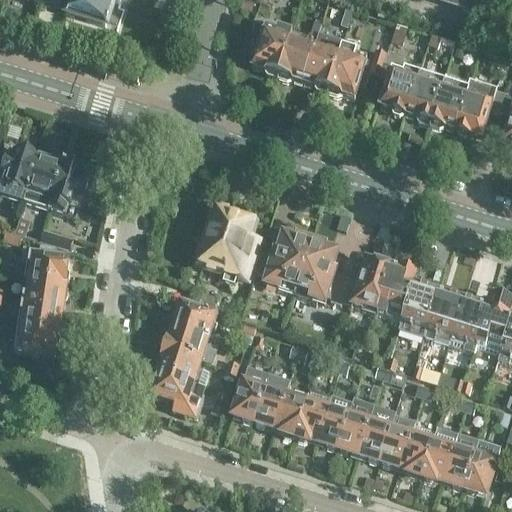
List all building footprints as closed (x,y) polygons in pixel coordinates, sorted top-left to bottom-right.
[(69,0),(64,18),(66,19),(67,15),(86,21),(85,24),(104,30),(112,6),(120,9),(121,5),(122,5),(124,4),(126,3),(127,1),(127,0),(69,0)] [(318,0),(357,12),(360,0),(318,0)] [(437,0),(470,11),(473,0),(437,0)] [(290,36),(275,85),(285,88),(293,85),(302,88),(318,37),(320,29),(320,28),(321,25),(315,23),(314,26),(313,26),(310,38),(308,37),(306,41),(290,36)] [(251,36),(249,47),(250,58),(254,60),(251,72),(262,75),(266,82),(275,85),(290,36),(254,25),(251,36)] [(318,37),(302,88),(327,96),(340,52),(342,45),(318,37)] [(340,52),(327,96),(353,104),(361,78),(368,80),(369,77),(380,81),(387,57),(376,53),(372,64),(366,62),(366,64),(354,60),(355,57),(340,52)] [(378,111),(404,119),(416,80),(417,77),(404,72),(406,67),(406,65),(405,62),(403,60),(402,59),(393,56),(393,57),(388,55),(380,81),(387,83),(378,111)] [(416,80),(404,119),(428,127),(441,84),(428,79),(427,83),(416,80)] [(443,84),(441,84),(428,127),(454,136),(470,85),(469,85),(469,86),(444,79),(443,84)] [(469,86),(454,136),(480,144),(490,114),(501,117),(507,99),(496,95),(496,94),(469,86)] [(511,92),(510,92),(507,99),(501,117),(509,120),(500,148),(510,152),(510,153),(511,154),(511,92)] [(0,189),(0,200),(23,208),(38,161),(12,153),(0,189)] [(23,208),(48,216),(63,169),(38,161),(23,208)] [(63,169),(48,216),(74,224),(89,178),(63,169)] [(201,271),(248,286),(260,246),(248,243),(252,231),(248,226),(241,223),(236,225),(229,223),(227,219),(219,216),(213,218),(198,265),(201,271)] [(13,238),(23,241),(26,230),(17,227),(13,238)] [(39,246),(70,255),(73,242),(44,233),(39,246)] [(2,246),(18,251),(21,242),(5,237),(2,246)] [(262,289),(293,299),(309,248),(307,248),(306,244),(298,241),(295,244),(281,239),(276,257),(273,256),(272,260),(261,256),(255,276),(266,280),(262,289)] [(309,248),(293,299),(326,310),(327,306),(340,309),(341,306),(350,310),(358,287),(348,284),(347,285),(333,280),(334,275),(331,274),(337,257),(323,253),(323,249),(314,246),(311,249),(309,248)] [(23,251),(20,267),(30,269),(27,284),(65,290),(68,265),(54,263),(55,257),(40,255),(40,254),(23,251)] [(350,310),(375,318),(390,273),(388,272),(387,268),(378,265),(376,268),(365,265),(358,287),(350,310)] [(390,273),(375,318),(401,326),(415,282),(415,281),(413,280),(414,277),(402,273),(401,276),(390,273)] [(398,334),(422,342),(436,298),(421,293),(423,288),(420,283),(415,282),(401,326),(398,334)] [(65,290),(27,284),(25,299),(22,299),(21,308),(63,315),(64,306),(63,304),(65,290)] [(437,298),(436,298),(422,342),(447,350),(461,306),(436,299),(437,298)] [(461,306),(447,350),(462,354),(472,358),(475,349),(489,305),(484,304),(479,306),(478,311),(462,306),(461,306)] [(475,349),(500,357),(511,318),(511,307),(501,304),(500,307),(490,304),(489,305),(475,349)] [(22,318),(20,333),(57,339),(58,338),(60,323),(62,322),(63,315),(21,308),(20,317),(22,318)] [(172,331),(207,342),(211,328),(223,332),(226,322),(179,308),(172,331)] [(497,366),(511,370),(511,318),(500,357),(497,366)] [(242,347),(250,349),(255,332),(247,329),(242,347)] [(166,344),(163,354),(200,365),(207,342),(172,331),(168,345),(166,344)] [(57,339),(20,333),(18,347),(14,347),(13,357),(53,363),(57,339)] [(253,353),(261,355),(265,341),(257,339),(253,353)] [(289,361),(304,366),(308,355),(292,350),(289,361)] [(162,363),(158,376),(203,390),(208,375),(198,372),(200,365),(163,354),(160,362),(162,363)] [(363,366),(369,368),(372,359),(366,357),(363,366)] [(331,375),(346,380),(350,368),(334,363),(331,375)] [(388,373),(394,375),(397,365),(392,363),(388,373)] [(223,381),(234,384),(239,369),(228,365),(223,381)] [(374,382),(390,387),(393,376),(378,371),(374,382)] [(411,381),(419,384),(422,373),(415,371),(411,381)] [(242,384),(230,420),(252,427),(264,391),(268,379),(246,372),(242,384)] [(203,390),(158,376),(150,400),(174,407),(172,415),(196,423),(201,406),(198,405),(203,390)] [(264,391),(252,427),(273,434),(284,397),(288,385),(268,379),(264,391)] [(453,395),(465,398),(468,387),(456,383),(453,395)] [(419,390),(415,401),(422,403),(426,393),(419,390)] [(426,393),(422,403),(430,405),(433,395),(426,393)] [(305,404),(293,442),(307,447),(308,445),(315,447),(327,411),(326,410),(329,401),(310,395),(307,404),(305,404)] [(284,397),(273,434),(279,436),(280,438),(293,442),(305,404),(284,397)] [(503,410),(510,413),(511,406),(511,400),(507,399),(503,410)] [(457,415),(485,424),(489,412),(460,403),(457,415)] [(315,447),(336,454),(348,417),(327,411),(315,447)] [(370,424),(357,463),(365,466),(366,463),(379,467),(390,431),(394,417),(374,411),(370,424)] [(348,417),(336,454),(349,458),(348,460),(357,463),(370,424),(348,417)] [(506,432),(510,419),(504,417),(500,430),(506,432)] [(413,429),(410,437),(399,474),(405,476),(405,478),(419,483),(432,444),(434,436),(413,429)] [(379,467),(399,474),(410,437),(390,431),(379,467)] [(453,451),(442,487),(463,494),(474,457),(478,445),(457,438),(453,451)] [(432,444),(419,483),(434,487),(434,485),(442,487),(453,451),(432,444)] [(474,457),(463,494),(484,501),(495,464),(474,457)]
